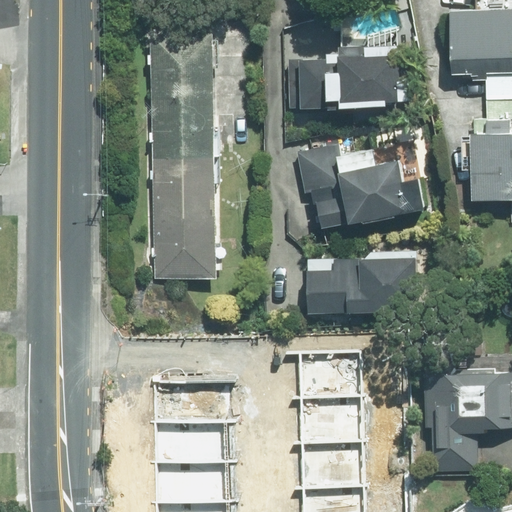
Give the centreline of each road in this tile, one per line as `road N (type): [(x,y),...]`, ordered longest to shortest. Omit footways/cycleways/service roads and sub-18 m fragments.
road 1 (secondary): [(58,180),(68,511)]
road 2 (secondary): [(60,0),(58,180)]
